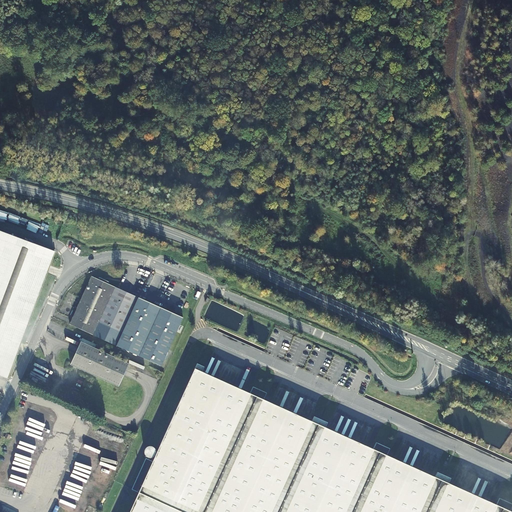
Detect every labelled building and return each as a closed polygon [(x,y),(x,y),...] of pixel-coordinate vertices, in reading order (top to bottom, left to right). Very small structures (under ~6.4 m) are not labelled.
[(0,375),(5,377),(54,251),(0,230),(0,375)] [(99,279),(98,280),(91,277),(76,308),(73,307),(69,315),(72,317),(68,325),(92,336),(115,347),(137,299),(114,288),(108,285),(108,283),(99,279)] [(182,319),(137,299),(115,347),(159,367),(182,319)] [(80,342),(69,365),(117,388),(128,365),(80,342)] [(204,367),(197,363),(152,462),(145,459),(131,490),(138,493),(129,511),(511,511),(510,511),(511,506),(511,503),(499,498),(496,504),(448,483),(451,478),(437,472),(435,477),(387,455),(390,448),(376,442),(373,449),(325,427),(327,422),(314,416),(312,421),(263,399),(267,392),(253,386),(250,393),(202,371),(204,367)] [(307,402),(308,400),(281,387),(276,397),(277,397),(274,402),(290,409),(291,408),(294,409),(295,407),(299,409),(301,403),(303,404),(304,401),(307,402)] [(154,448),(150,446),(149,447),(146,448),(144,450),(144,454),(145,456),(147,457),(149,458),(151,458),(154,456),(155,454),(156,452),(154,448)]
